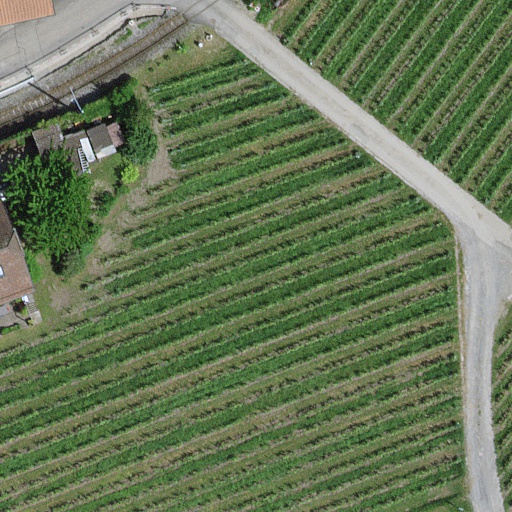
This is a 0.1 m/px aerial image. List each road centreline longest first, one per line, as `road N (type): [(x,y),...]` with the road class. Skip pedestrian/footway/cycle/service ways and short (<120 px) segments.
road 1 (track): [(511,242),(205,0)]
road 2 (track): [(498,232),(479,329),(500,511)]
road 3 (residential): [(0,60),(104,0)]
